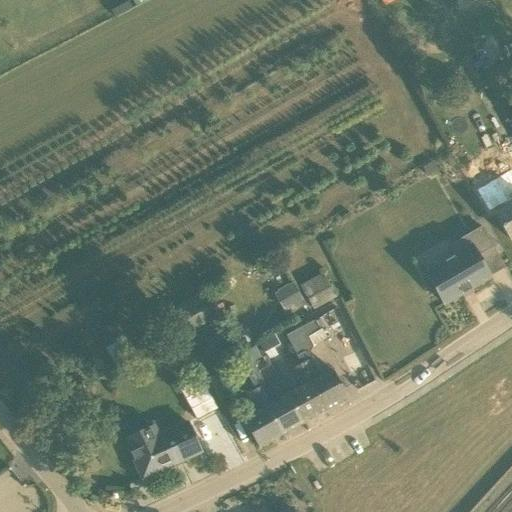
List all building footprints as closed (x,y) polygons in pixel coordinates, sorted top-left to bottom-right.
[(511,57),(511,56),(506,59),(494,35),(471,46),(511,128),(511,57)] [(511,200),(511,202),(495,212),(511,240),(511,239),(511,178),(503,184),(511,200)] [(479,257),(494,248),(481,227),(449,246),(455,256),(426,273),(427,276),(422,279),(431,295),(436,292),(444,304),(490,277),(479,257)] [(313,310),(337,297),(324,273),(300,286),(313,310)] [(196,298),(171,314),(182,332),(207,316),(196,298)] [(333,370),(323,375),(313,357),(309,359),(312,348),(314,347),(308,337),(320,330),(314,320),(286,335),(291,344),(290,345),(297,359),(300,364),(325,411),(348,398),(333,370)] [(274,347),(280,345),(274,334),(258,343),(264,353),(274,347)] [(121,340),(106,348),(115,365),(130,357),(121,340)] [(278,377),(265,384),(246,349),(237,355),(255,390),(256,389),(282,435),(303,423),(288,395),(278,377)] [(288,395),(303,423),(325,411),(300,364),(282,375),(289,386),(292,384),(296,390),(288,395)] [(220,400),(237,390),(226,369),(208,379),(220,400)] [(198,410),(199,410),(214,401),(200,377),(185,385),(198,410)] [(259,448),(282,435),(256,389),(255,390),(248,394),(258,411),(243,420),(259,448)] [(201,452),(189,425),(188,423),(147,441),(142,431),(124,440),(142,479),(201,452)]
